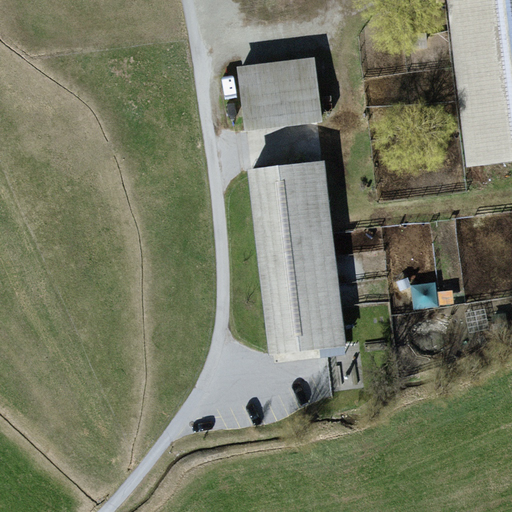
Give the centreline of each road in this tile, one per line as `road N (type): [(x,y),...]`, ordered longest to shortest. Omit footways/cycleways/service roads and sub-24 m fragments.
road 1 (residential): [(187,0),(220,220),(223,309),(203,384),(182,420),(104,511)]
road 2 (unknown): [(197,61),(313,35),(360,0)]
